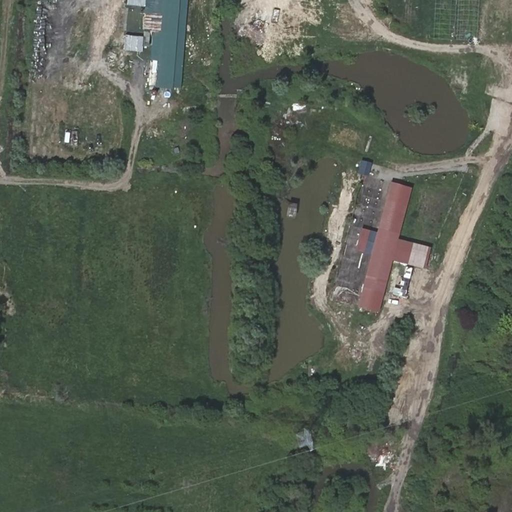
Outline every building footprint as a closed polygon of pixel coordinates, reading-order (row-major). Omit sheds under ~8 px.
[(181,89),(186,0),(142,0),(141,29),(150,29),(146,87),(181,89)] [(406,0),(403,34),(420,35),(421,24),(409,23),(410,0),(406,0)] [(511,41),(511,28),(504,28),(503,40),(511,41)] [(485,85),(484,95),(509,99),(511,89),(485,85)] [(511,105),(495,101),(488,130),(508,136),(511,120),(511,105)] [(379,215),(400,222),(412,186),(390,180),(379,215)] [(294,217),(297,202),(287,201),(285,216),(294,217)] [(426,266),(429,244),(395,239),(391,261),(426,266)] [(397,272),(426,279),(428,272),(398,265),(397,272)] [(378,311),(383,293),(361,287),(356,305),(378,311)] [(319,366),(308,365),(307,376),(319,376),(319,366)]
